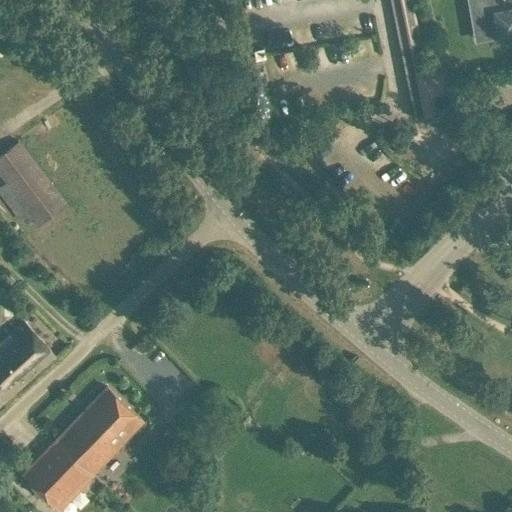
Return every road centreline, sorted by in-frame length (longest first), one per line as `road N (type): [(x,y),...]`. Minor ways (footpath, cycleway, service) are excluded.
road 1 (tertiary): [(511,448),(372,348),(229,211)]
road 2 (unclassified): [(0,424),(229,211)]
road 3 (tertiary): [(229,211),(82,0)]
